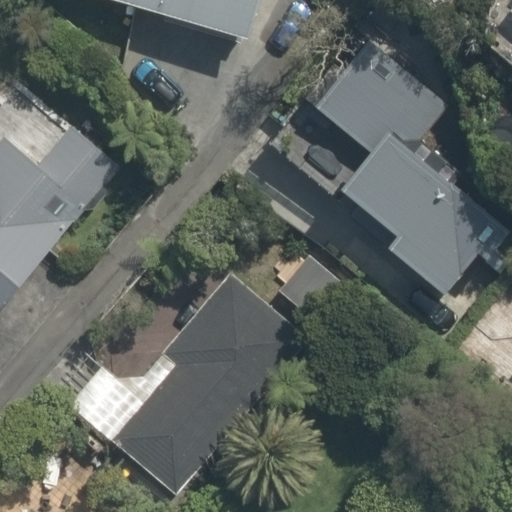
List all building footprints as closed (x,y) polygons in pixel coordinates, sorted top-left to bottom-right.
[(82,0),(87,1),(77,41),(127,54),(137,14),(235,38),(244,0),(82,0)] [(318,186),(380,235),(370,247),(428,293),(492,215),(434,168),(402,142),(436,100),(362,41),(329,83),(307,110),(351,145),(318,186)] [(0,307),(44,257),(121,167),(61,115),(30,151),(0,125),(0,307)] [(164,364),(94,435),(158,497),(307,344),(222,261),(142,343),(164,364)] [(72,500),(79,494),(54,466),(8,510),(10,511),(94,511),(84,500),(77,506),(72,500)] [(455,511),(443,501),(432,511),(455,511)]
